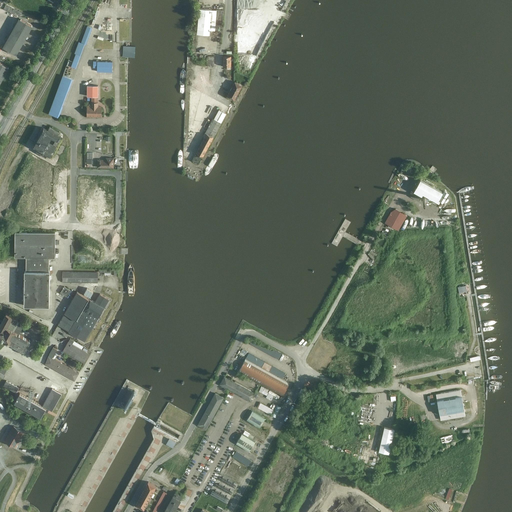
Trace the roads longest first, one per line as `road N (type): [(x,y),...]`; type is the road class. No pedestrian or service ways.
road 1 (unclassified): [(231,511),(300,375),(295,356),(250,331),(181,445),(149,471),(127,511)]
road 2 (unclassified): [(13,107),(69,132),(73,224),(118,225)]
road 3 (secondary): [(73,0),(13,107)]
